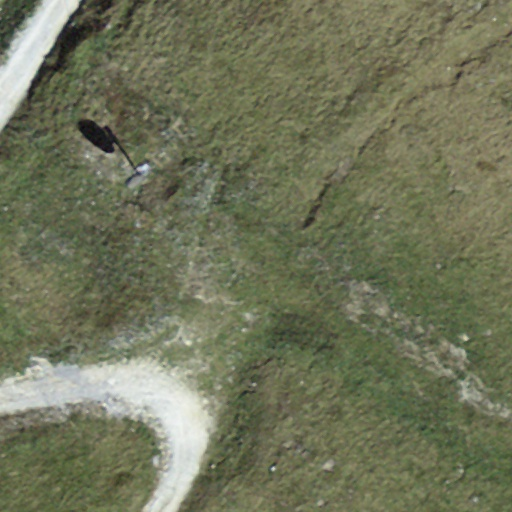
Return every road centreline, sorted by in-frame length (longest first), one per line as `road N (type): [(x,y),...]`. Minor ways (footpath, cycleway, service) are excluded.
road 1 (track): [(511,410),(352,311),(248,314),(155,399)]
road 2 (track): [(144,511),(181,456),(155,399),(107,387),(0,406)]
